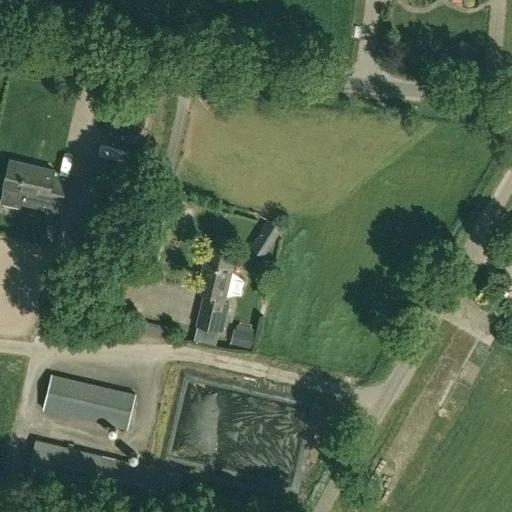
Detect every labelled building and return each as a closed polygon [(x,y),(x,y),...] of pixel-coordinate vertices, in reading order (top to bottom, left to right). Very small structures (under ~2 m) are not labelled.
[(62,178),(73,179),(76,159),(65,158),(62,178)] [(12,159),(5,188),(24,192),(21,204),(60,213),(62,204),(63,204),(69,180),(55,176),(56,169),(12,159)] [(104,224),(114,183),(88,177),(72,242),(98,248),(104,224)] [(271,255),(292,232),(281,222),(260,245),(271,255)] [(226,302),(236,253),(206,247),(197,291),(205,293),(199,325),(224,331),(230,302),(226,302)] [(65,327),(62,341),(81,346),(84,331),(65,327)] [(137,393),(63,376),(53,374),(45,409),(128,428),(137,393)] [(184,474),(63,445),(38,439),(29,473),(176,508),(184,474)]
